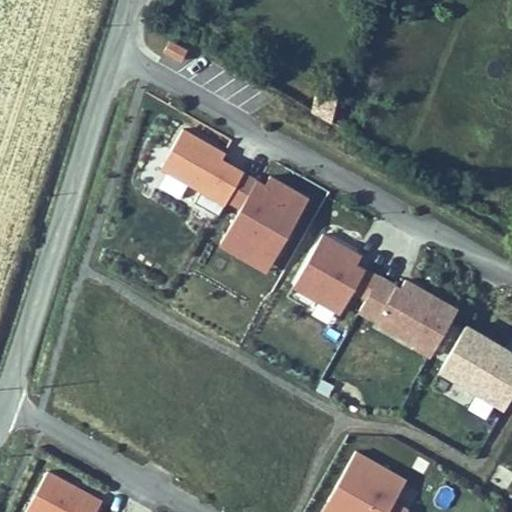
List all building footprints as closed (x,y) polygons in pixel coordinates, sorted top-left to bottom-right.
[(187,47),(169,38),(163,50),(181,59),(187,47)] [(243,168),(220,156),(224,148),(182,125),(160,165),(226,200),(228,196),(243,168)] [(278,251),(309,192),(270,171),(265,180),(243,168),(228,196),(242,204),(222,241),(254,258),(262,243),(278,251)] [(379,273),(355,260),(360,250),(322,230),(292,287),(339,312),(351,289),(367,297),(379,273)] [(269,266),(278,251),(262,243),(254,258),(269,266)] [(430,354),(456,303),(406,277),(402,284),(379,273),(367,297),(359,311),(377,320),(373,329),(413,350),(416,346),(430,354)] [(511,385),(511,345),(466,320),(438,370),(502,405),(511,385)] [(484,414),(491,399),(474,392),(468,406),(484,414)] [(403,511),(406,507),(391,499),(404,475),(355,448),(319,511),(403,511)] [(112,511),(99,504),(104,496),(50,465),(27,506),(37,511),(112,511)]
